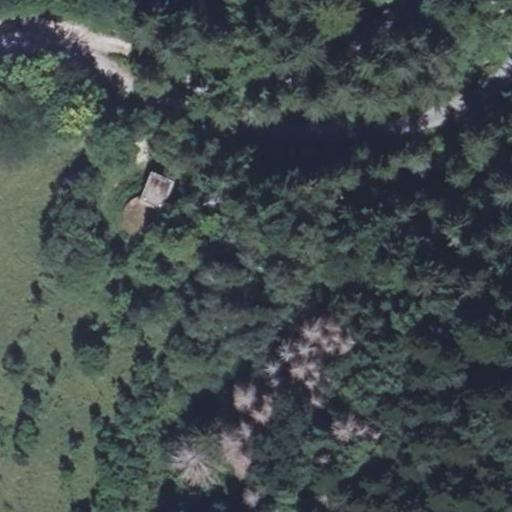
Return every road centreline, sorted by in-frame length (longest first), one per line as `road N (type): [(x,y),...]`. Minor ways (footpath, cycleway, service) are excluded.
road 1 (unclassified): [(511,49),(450,114),(339,132),(266,126),(210,109),(99,57),(48,43)]
road 2 (track): [(413,0),(375,52),(288,81),(227,72),(120,33),(48,43)]
